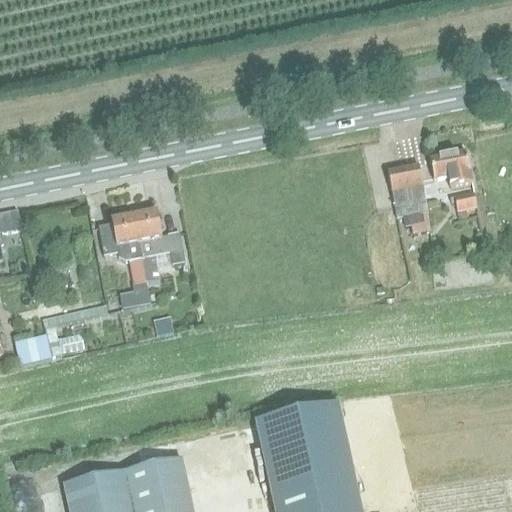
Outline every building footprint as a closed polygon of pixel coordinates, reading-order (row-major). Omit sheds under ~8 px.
[(464,155),(428,163),(433,184),(449,181),(451,191),(470,187),(464,155)] [(417,171),(386,177),(393,213),(425,207),(417,171)] [(475,211),(472,198),(453,202),(456,215),(475,211)] [(425,207),(393,213),(396,225),(404,223),(406,233),(411,232),(412,240),(430,236),(426,219),(427,218),(425,207)] [(156,216),(132,221),(137,247),(145,287),(158,284),(153,260),(169,257),(172,270),(185,268),(179,239),(161,242),(156,216)] [(137,247),(132,221),(111,226),(112,229),(99,232),(104,260),(119,258),(126,266),(129,265),(133,289),(145,287),(137,247)] [(79,316),(97,312),(95,303),(77,308),(79,316)] [(171,326),(154,330),(157,341),(173,338),(171,326)] [(43,357),(40,334),(15,338),(18,361),(43,357)] [(80,340),(59,345),(62,359),(83,354),(80,340)] [(273,511),(360,511),(338,409),(255,427),(273,511)] [(214,511),(239,510),(237,454),(212,455),(214,511)] [(63,489),(68,511),(192,511),(182,464),(63,489)]
